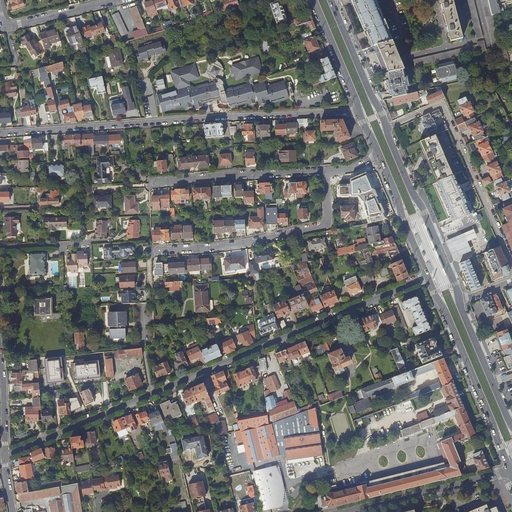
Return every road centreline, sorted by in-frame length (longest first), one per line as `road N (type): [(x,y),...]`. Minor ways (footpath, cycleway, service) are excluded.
road 1 (residential): [(5,454),(427,277)]
road 2 (residential): [(0,132),(358,111)]
road 3 (residential): [(385,127),(441,103),(511,260)]
road 4 (residential): [(325,170),(320,226),(155,250)]
road 5 (primary): [(427,277),(509,470)]
road 6 (primary): [(458,300),(385,127)]
road 7 (residential): [(325,170),(155,182)]
road 8 (tertiary): [(509,470),(346,511)]
road 9 (primary): [(385,127),(330,0)]
road 10 (primary): [(380,157),(427,277)]
road 11 (primary): [(313,0),(358,111)]
